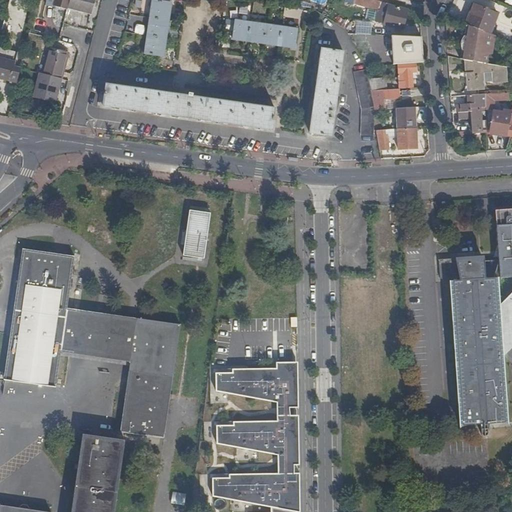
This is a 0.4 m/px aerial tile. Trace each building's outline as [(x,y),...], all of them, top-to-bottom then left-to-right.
[(68,7),(70,0),(55,0),(54,6),(68,9),(68,7)] [(95,0),(70,0),(68,7),(92,14),(95,0)] [(171,2),(156,0),(152,0),(145,54),(163,57),(171,2)] [(389,4),(374,0),(346,0),(347,0),(382,10),(378,22),(402,29),(407,10),(388,5),(389,4)] [(469,17),(465,25),(468,26),(487,33),(495,13),(476,5),(470,17),(469,17)] [(236,20),(233,39),(296,48),(298,29),(236,20)] [(464,50),(462,59),(466,60),(488,64),(489,54),(492,54),(495,36),(487,33),(468,26),(466,36),(464,35),(463,37),(461,46),(461,50),(464,50)] [(376,47),(376,36),(353,35),(359,46),(376,47)] [(43,74),(61,78),(68,52),(50,46),(43,74)] [(344,51),(323,48),(310,133),(331,136),(344,51)] [(0,77),(17,82),(20,69),(14,67),(16,60),(14,59),(9,58),(8,61),(0,58),(0,77)] [(488,64),(466,60),(467,74),(469,73),(470,88),(482,87),(482,80),(492,79),(492,81),(505,80),(504,66),(488,64)] [(415,63),(398,64),(399,90),(412,89),(411,72),(416,72),(415,63)] [(370,85),(366,68),(354,71),(364,109),(373,107),(370,85)] [(43,74),(40,73),(34,97),(55,102),(61,78),(43,74)] [(370,82),(371,91),(374,91),(388,90),(387,79),(369,80),(370,82)] [(103,105),(272,130),(275,109),(192,96),(193,94),(189,93),(188,96),(172,94),(106,84),(103,105)] [(399,90),(388,90),(374,91),(376,110),(383,109),(382,100),(399,99),(399,90)] [(508,93),(485,94),(485,107),(485,108),(494,108),(494,100),(508,99),(508,93)] [(477,95),(466,95),(466,103),(457,104),(457,111),(458,111),(459,117),(470,116),(471,131),(486,130),(485,115),(480,116),(479,107),(485,107),(485,94),(477,95)] [(397,129),(415,128),(413,108),(396,109),(397,129)] [(373,110),(364,109),(361,141),(374,141),(375,125),(375,122),(373,110)] [(490,132),(506,135),(507,125),(510,114),(503,113),(493,112),(490,132)] [(416,148),(415,128),(397,129),(398,149),(416,148)] [(511,224),(497,226),(499,259),(459,262),(459,259),(439,261),(441,279),(460,278),(460,281),(452,281),(461,426),(505,423),(501,356),(498,305),(496,278),(511,276),(511,224)] [(181,323),(143,318),(101,312),(68,307),(75,256),(23,249),(5,379),(57,386),(62,352),(78,354),(131,361),(122,432),(159,437),(166,438),(181,323)] [(501,356),(511,345),(511,291),(498,305),(501,356)] [(229,373),(217,373),(216,391),(277,402),(277,421),(233,421),(233,425),(217,425),(214,444),(278,455),(278,474),(229,474),(230,477),(212,479),(213,496),(270,508),(271,511),(264,511),(290,511),(290,507),(289,496),(291,489),(292,483),(299,483),(299,455),(292,455),(290,449),(289,444),(289,439),(289,435),(290,431),(291,426),(291,421),(290,415),(289,407),(289,404),(289,400),(290,395),(290,388),(290,380),(288,373),(287,368),(229,369),(229,373)] [(117,511),(127,439),(83,434),(72,511),(117,511)] [(397,468),(405,469),(405,459),(397,459),(397,468)]
